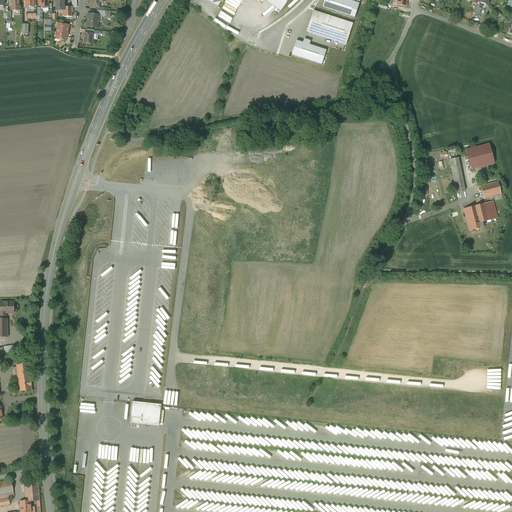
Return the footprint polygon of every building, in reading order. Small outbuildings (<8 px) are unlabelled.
[(19,0),(11,0),(11,6),(11,10),(16,11),(17,10),(20,10),(20,7),(19,6),(19,0)] [(73,7),(64,7),(63,0),(55,0),(56,11),(62,11),(63,16),(64,16),(64,17),(72,17),(72,12),(73,12),(73,7)] [(264,0),(280,11),(287,0),(264,0)] [(360,0),(324,0),(322,7),(354,18),(360,0)] [(353,24),(313,11),(307,32),(346,45),(353,24)] [(95,15),(88,14),(87,27),(98,28),(99,17),(99,15),(95,15)] [(63,24),(62,24),(59,23),(59,24),(58,26),(57,26),(57,30),(57,31),(57,34),(56,35),(56,37),(57,38),(58,38),(59,38),(60,38),(61,40),(66,41),(67,37),(67,36),(67,35),(67,33),(68,33),(69,25),(63,24)] [(93,34),(85,33),(84,44),(92,45),(92,44),(93,43),(93,41),(93,39),(93,34)] [(292,55),(322,65),(326,50),(309,45),(310,41),(304,39),(303,43),(296,41),(292,55)] [(460,165),(451,166),(456,192),(465,191),(460,165)] [(498,182),(480,186),(484,199),(501,194),(498,182)] [(489,202),(475,206),(464,209),(466,219),(481,215),(482,222),(493,219),(489,202)] [(481,215),(466,219),(469,231),(484,227),(482,222),(481,215)] [(14,302),(0,301),(0,313),(1,313),(6,313),(14,313),(14,302)] [(6,358),(0,359),(0,368),(9,366),(6,358)] [(29,363),(16,365),(17,367),(12,368),(13,379),(18,378),(30,376),(29,363)] [(30,376),(18,378),(20,391),(32,390),(30,376)] [(131,417),(130,424),(159,427),(161,406),(161,405),(132,402),(131,417)] [(102,444),(101,459),(116,460),(116,457),(119,457),(120,446),(102,444)] [(11,480),(0,482),(0,499),(14,496),(11,480)] [(38,482),(25,483),(26,501),(30,501),(40,501),(38,482)] [(26,501),(21,501),(21,505),(21,511),(34,511),(34,507),(31,507),(30,501),(26,501)]
